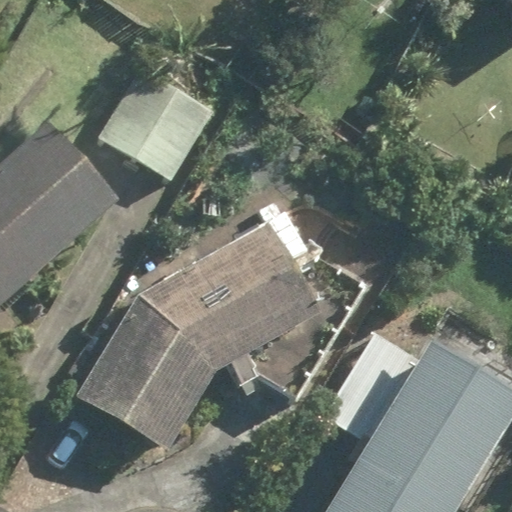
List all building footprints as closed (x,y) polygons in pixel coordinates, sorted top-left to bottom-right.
[(511,0),(496,0),(511,23),(511,0)] [(213,119),(138,74),(96,144),(171,189),(213,119)] [(40,130),(0,166),(0,308),(111,209),(40,130)] [(133,307),(70,404),(159,462),(210,383),(311,326),(260,235),(133,307)] [(411,371),(322,511),(451,511),(504,430),(497,426),(507,410),(428,361),(419,376),(411,371)]
